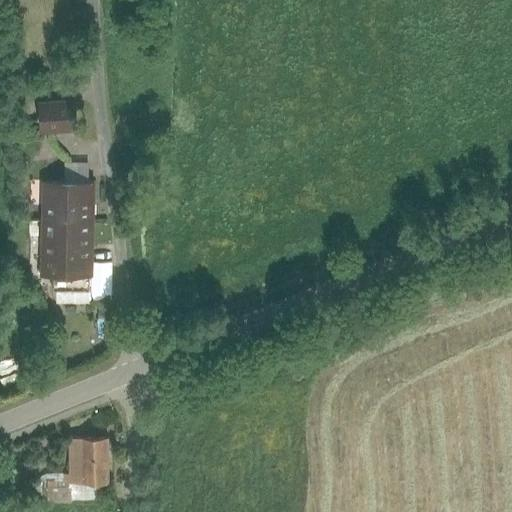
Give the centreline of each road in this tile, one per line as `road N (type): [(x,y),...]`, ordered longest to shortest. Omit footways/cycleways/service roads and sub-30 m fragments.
road 1 (secondary): [(132,372),(511,222)]
road 2 (unclassified): [(132,372),(102,0)]
road 3 (secondary): [(0,426),(132,372)]
road 4 (unclassified): [(132,372),(132,511)]
